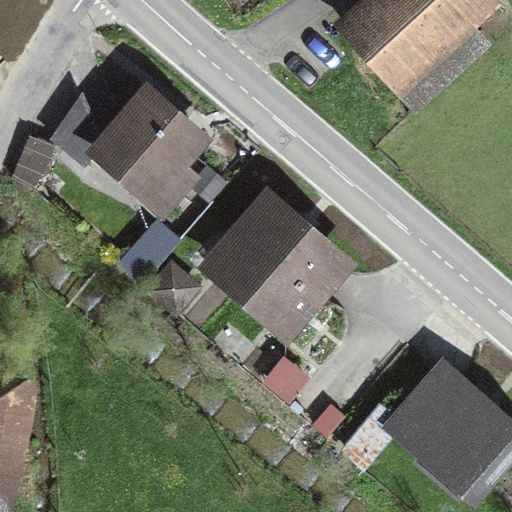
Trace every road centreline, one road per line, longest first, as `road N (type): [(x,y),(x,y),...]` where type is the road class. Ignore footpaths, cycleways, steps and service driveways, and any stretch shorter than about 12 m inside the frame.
road 1 (tertiary): [(511,336),(112,0)]
road 2 (unclassified): [(0,143),(94,0)]
